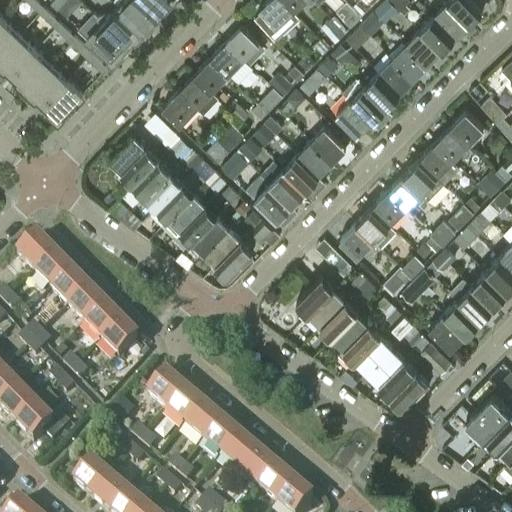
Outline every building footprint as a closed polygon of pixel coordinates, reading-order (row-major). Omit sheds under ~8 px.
[(64,0),(52,0),(50,2),(57,8),(57,7),(66,16),(74,7),(71,4),(70,5),(64,0)] [(143,29),(158,13),(143,0),(118,0),(117,4),(143,29)] [(143,0),(158,13),(170,0),(143,0)] [(262,9),(254,16),(276,38),(299,17),(293,9),(284,0),(265,0),(259,6),(262,9)] [(284,0),(293,9),(303,0),(284,0)] [(398,9),(389,0),(384,0),(373,11),(384,22),(398,9)] [(409,0),(390,0),(399,9),(406,3),(409,0)] [(471,23),(468,21),(447,0),(445,0),(433,13),(457,38),(471,23)] [(447,0),(468,21),(486,2),(484,0),(447,0)] [(351,26),(360,17),(346,2),(336,11),(351,26)] [(406,3),(399,9),(403,13),(409,7),(406,3)] [(128,45),(143,29),(117,4),(97,14),(96,14),(128,45)] [(50,22),(55,17),(44,6),(39,11),(50,22)] [(443,52),(457,38),(433,13),(419,27),(440,49),(443,52)] [(113,61),(128,45),(96,14),(96,15),(87,36),(113,61)] [(0,53),(19,33),(4,18),(0,21),(0,53)] [(375,27),(366,19),(365,18),(358,24),(368,34),(375,27)] [(66,37),(71,31),(60,21),(55,26),(66,37)] [(243,57),(259,41),(241,23),(225,40),(243,57)] [(355,47),(368,34),(358,24),(345,37),(355,47)] [(334,41),(344,32),(337,25),(328,34),(334,41)] [(427,63),(440,49),(419,27),(405,41),(427,63)] [(0,63),(10,74),(35,47),(19,33),(0,53),(0,63)] [(82,52),(87,46),(76,36),(71,41),(82,52)] [(227,73),(243,57),(225,40),(209,56),(227,73)] [(413,77),(427,63),(405,41),(391,56),(413,77)] [(340,43),(331,52),(341,62),(350,52),(340,43)] [(26,88),(51,62),(35,47),(10,74),(26,88)] [(98,66),(103,61),(92,51),(87,56),(98,66)] [(306,52),(298,60),(307,69),(315,61),(306,52)] [(211,90),(227,73),(209,56),(193,72),(211,90)] [(319,67),(332,80),(342,69),(329,56),(319,67)] [(399,91),(413,77),(391,56),(377,70),(399,91)] [(511,80),(511,56),(500,67),(510,78),(511,80)] [(42,103),(67,77),(51,62),(26,88),(42,103)] [(304,73),(303,72),(294,64),(288,71),(297,80),(304,73)] [(309,94),(326,76),(317,67),(299,85),(309,94)] [(385,105),(399,91),(377,70),(363,84),(385,105)] [(281,93),(290,84),(277,71),(268,79),(281,93)] [(211,90),(193,72),(178,88),(196,106),(203,112),(218,96),(211,90)] [(58,119),(83,93),(67,77),(42,103),(58,119)] [(371,119),(385,105),(363,84),(350,98),(371,119)] [(282,96),(282,95),(273,86),(257,103),(266,112),(282,96)] [(180,122),(196,106),(178,88),(162,105),(180,122)] [(295,106),(304,98),(295,89),(287,97),(295,106)] [(226,102),(230,98),(222,91),(218,95),(226,102)] [(502,115),(505,112),(489,95),(479,104),(495,121),(496,122),(503,115),(502,115)] [(243,119),(249,112),(231,97),(225,104),(243,119)] [(357,134),(371,119),(350,98),(335,112),(357,134)] [(261,118),(266,112),(257,103),(251,109),(261,118)] [(467,142),(483,126),(465,107),(449,124),(467,142)] [(270,114),(264,121),(273,130),(275,132),(282,126),(270,114)] [(511,139),(511,138),(511,125),(503,115),(496,122),(511,139)] [(234,144),(244,134),(229,119),(219,129),(222,132),(222,131),(234,144)] [(262,142),(273,130),(264,121),(252,133),(262,142)] [(332,160),(346,145),(324,124),(310,138),(332,160)] [(452,158),(467,142),(449,124),(433,140),(452,158)] [(218,160),(234,144),(222,131),(222,132),(206,148),(218,160)] [(169,146),(177,138),(172,132),(162,142),(168,147),(169,146)] [(135,180),(157,157),(133,133),(110,156),(135,180)] [(180,157),(190,147),(179,136),(177,138),(169,146),(180,157)] [(261,148),(249,136),(238,148),(250,159),(261,148)] [(318,174),(332,160),(310,138),(296,152),(318,174)] [(452,158),(433,140),(417,156),(444,182),(459,165),(452,158)] [(192,168),(202,158),(196,152),(186,163),(192,168)] [(296,152),(282,166),(304,188),(307,190),(311,195),(325,181),(318,174),(296,152)] [(232,153),(221,165),(234,177),(245,166),(232,153)] [(428,198),(444,182),(417,156),(401,172),(420,190),(428,198)] [(147,192),(169,169),(157,157),(135,180),(147,192)] [(505,179),(511,172),(501,163),(495,169),(505,179)] [(204,180),(214,170),(208,164),(198,174),(204,180)] [(307,190),(304,188),(282,166),(268,181),(290,202),(293,205),(307,190)] [(175,174),(177,172),(172,167),(169,169),(147,192),(142,196),(154,207),(181,180),(175,174)] [(490,195),(505,179),(495,169),(489,176),(480,185),(490,195)] [(405,206),(420,190),(401,172),(386,188),(405,206)] [(216,191),(226,181),(218,174),(209,184),(216,191)] [(166,219),(192,192),(181,180),(154,207),(166,219)] [(268,181),(254,195),(276,216),(279,219),(293,205),(290,202),(268,181)] [(231,201),(238,193),(229,184),(221,192),(231,201)] [(389,222),(405,206),(386,188),(370,204),(389,222)] [(504,205),(510,199),(501,189),(494,196),(504,205)] [(177,230),(204,203),(192,192),(166,219),(177,230)] [(473,211),(479,205),(470,196),(464,202),(473,211)] [(498,211),(504,205),(494,196),(489,202),(498,211)] [(240,214),(250,204),(244,199),(234,209),(240,214)] [(467,217),(473,211),(464,202),(458,209),(467,217)] [(193,238),(216,215),(204,203),(177,230),(189,242),(193,238)] [(396,229),(389,222),(370,204),(355,220),(373,238),(380,245),(396,229)] [(255,209),(244,220),(251,226),(261,216),(255,209)] [(477,234),(491,219),(481,210),(467,224),(477,234)] [(205,249),(227,226),(216,215),(193,238),(205,249)] [(261,242),(274,229),(261,216),(251,226),(248,229),(261,242)] [(442,243),(455,230),(443,218),(430,231),(433,234),(442,243)] [(357,255),(373,238),(355,220),(338,237),(357,255)] [(464,247),(477,234),(467,224),(454,238),(464,247)] [(217,261),(239,238),(227,226),(205,249),(217,261)] [(436,249),(442,243),(433,234),(426,240),(436,249)] [(33,273),(52,254),(35,236),(16,255),(33,273)] [(353,264),(336,247),(324,236),(315,245),(327,257),(344,274),(353,264)] [(229,273),(251,250),(239,238),(217,261),(229,273)] [(511,268),(511,241),(498,255),(511,268)] [(424,256),(430,249),(422,242),(416,248),(424,256)] [(449,262),(456,255),(446,245),(439,251),(449,262)] [(443,269),(449,262),(439,251),(432,259),(443,269)] [(50,290),(69,271),(52,254),(33,273),(50,290)] [(507,289),(511,283),(511,268),(498,255),(485,268),(507,289)] [(411,275),(416,269),(408,260),(402,266),(411,275)] [(402,266),(395,272),(404,281),(411,275),(402,266)] [(422,290),(435,277),(424,266),(411,279),(422,290)] [(492,304),(507,289),(485,268),(471,283),(492,304)] [(67,307),(86,288),(69,271),(50,290),(67,307)] [(357,287),(366,277),(360,271),(351,281),(357,287)] [(308,311),(332,287),(320,275),(296,300),(308,311)] [(492,304),(471,283),(464,276),(450,290),(457,297),(457,296),(479,318),(492,304)] [(388,277),(383,283),(392,293),(398,287),(393,282),(388,277)] [(412,300),(422,290),(411,279),(401,289),(412,300)] [(368,298),(378,289),(372,283),(363,292),(368,298)] [(0,299),(3,303),(11,295),(1,286),(0,287),(0,299)] [(320,323),(344,299),(332,287),(308,311),(320,323)] [(84,325),(103,306),(86,288),(67,307),(84,325)] [(11,311),(18,303),(11,295),(3,303),(11,311)] [(380,309),(389,300),(384,295),(375,303),(380,309)] [(465,332),(479,318),(457,296),(457,297),(443,311),(465,332)] [(331,334),(355,310),(344,299),(320,323),(331,334)] [(101,342),(120,323),(103,306),(84,325),(101,342)] [(391,322),(401,312),(395,306),(385,315),(391,322)] [(343,345),(367,321),(355,310),(331,334),(343,345)] [(450,347),(465,332),(443,311),(429,325),(450,347)] [(27,313),(20,320),(24,323),(31,316),(27,313)] [(403,333),(412,323),(407,318),(397,327),(403,333)] [(343,345),(338,351),(349,363),(355,357),(379,333),(367,321),(343,345)] [(34,339),(42,331),(33,322),(25,330),(34,339)] [(118,359),(137,340),(120,323),(101,342),(118,359)] [(415,345),(424,335),(418,329),(409,339),(415,345)] [(26,347),(34,339),(25,330),(17,338),(26,347)] [(43,348),(51,340),(42,331),(34,339),(43,348)] [(367,369),(391,345),(379,333),(355,357),(367,369)] [(35,356),(43,348),(34,339),(26,347),(35,356)] [(425,356),(435,346),(430,340),(420,351),(425,356)] [(379,380),(403,356),(391,345),(367,369),(379,380)] [(60,359),(67,352),(62,346),(55,353),(60,359)] [(436,347),(435,346),(425,356),(441,371),(450,362),(451,361),(436,347)] [(70,371),(79,363),(70,354),(62,362),(70,371)] [(389,392),(415,367),(403,355),(403,356),(379,380),(378,381),(389,392)] [(441,371),(439,373),(443,376),(453,365),(450,362),(441,371)] [(79,380),(87,371),(79,363),(70,371),(79,380)] [(57,384),(65,376),(56,367),(48,375),(57,384)] [(425,381),(427,379),(415,367),(389,392),(402,404),(405,402),(408,405),(428,385),(425,381)] [(511,373),(510,371),(502,380),(511,389),(511,373)] [(0,406),(18,389),(1,372),(0,372),(0,406)] [(66,393),(74,385),(65,376),(57,384),(66,393)] [(165,412),(182,391),(163,376),(146,396),(165,412)] [(0,409),(16,425),(35,406),(18,389),(0,406),(0,409)] [(184,427),(201,407),(182,391),(165,412),(184,427)] [(486,434),(508,411),(490,393),(467,416),(486,434)] [(122,425),(135,410),(122,399),(108,413),(122,425)] [(60,416),(52,423),(35,406),(16,425),(33,443),(43,433),(51,441),(68,424),(60,416)] [(202,443),(219,422),(201,407),(184,427),(202,443)] [(498,446),(511,431),(511,414),(508,411),(486,434),(498,446)] [(221,458),(238,437),(219,422),(202,443),(221,458)] [(140,441),(147,433),(138,425),(131,433),(140,441)] [(510,458),(511,455),(511,431),(498,446),(510,458)] [(150,448),(156,441),(147,433),(140,441),(150,448)] [(239,473),(256,453),(238,437),(221,458),(239,473)] [(128,456),(135,447),(126,439),(118,448),(128,456)] [(137,464),(145,455),(135,447),(128,456),(137,464)] [(258,489),(275,468),(256,453),(239,473),(258,489)] [(177,472),(184,463),(174,456),(168,464),(177,472)] [(91,499),(108,479),(90,463),(73,484),(91,499)] [(187,480),(193,471),(184,463),(177,472),(187,480)] [(276,504),(293,484),(275,468),(258,489),(276,504)] [(164,487),(172,478),(162,470),(155,479),(164,487)] [(174,495),(182,486),(172,478),(164,487),(174,495)] [(106,511),(112,511),(127,494),(108,479),(91,499),(106,511)] [(285,511),(301,511),(312,499),(293,484),(276,504),(285,511)] [(211,506),(218,497),(209,490),(202,498),(211,506)] [(143,511),(146,510),(127,494),(112,511),(143,511)] [(218,511),(222,511),(228,505),(218,497),(211,506),(218,511)] [(200,511),(206,511),(211,506),(202,498),(194,507),(200,511)] [(29,511),(18,502),(9,511),(29,511)]
